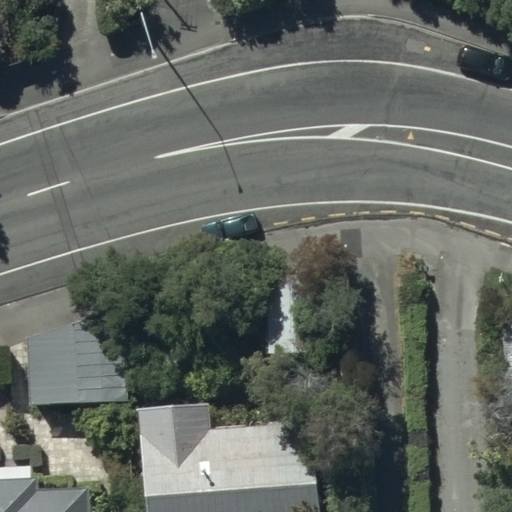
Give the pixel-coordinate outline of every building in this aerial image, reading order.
[(310,276),(266,276),(266,359),(310,359),(310,276)] [(30,337),(32,404),(132,402),(130,309),(30,337)] [(511,313),(503,314),(505,408),(511,407),(511,313)] [(145,405),(151,511),(328,511),(327,445),(283,446),(283,423),(214,425),(214,403),(145,405)] [(29,464),(0,464),(0,511),(100,511),(100,488),(45,490),(44,477),(29,477),(29,464)]
